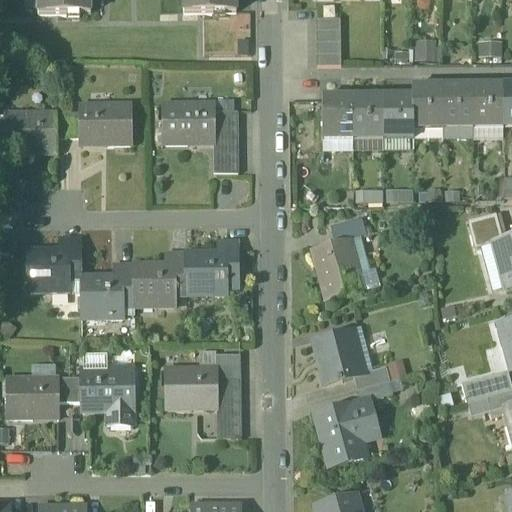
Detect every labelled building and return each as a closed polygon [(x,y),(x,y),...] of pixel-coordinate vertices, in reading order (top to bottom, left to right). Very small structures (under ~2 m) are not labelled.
[(38,0),(38,19),(91,18),(90,0),(38,0)] [(183,0),(184,15),(237,15),(236,0),(183,0)] [(316,70),(340,70),(339,23),(315,23),(316,70)] [(436,46),(413,46),(413,67),(436,67),(436,46)] [(501,46),(478,46),(478,62),(502,62),(501,46)] [(443,127),(473,127),(472,90),(442,91),(443,127)] [(473,127),(503,127),(502,90),(472,90),(473,127)] [(511,90),(502,90),(503,127),(511,126),(511,90)] [(413,128),(443,127),(442,91),(412,91),(412,101),(413,128)] [(413,139),(413,128),(412,101),(382,102),(383,139),(413,139)] [(322,140),(353,140),(352,102),(321,102),(322,140)] [(353,140),(383,139),(382,102),(352,102),(353,140)] [(213,109),(213,117),(234,117),(234,104),(213,104),(213,109)] [(107,151),(131,151),(130,109),(79,110),(79,118),(80,143),(80,145),(107,145),(107,151)] [(163,149),(187,149),(187,144),(213,144),(213,117),(213,109),(163,109),(163,149)] [(213,149),(213,167),(239,167),(239,117),(234,117),(213,117),(213,144),(213,149)] [(5,159),(29,159),(29,153),(56,153),(56,143),(55,118),(5,119),(5,159)] [(56,143),(68,143),(67,118),(55,118),(56,143)] [(79,118),(67,118),(68,143),(80,143),(79,118)] [(443,145),(443,127),(413,128),(413,139),(413,145),(443,145)] [(473,145),(473,127),(443,127),(443,145),(473,145)] [(503,146),(503,127),(473,127),(473,145),(473,146),(503,146)] [(383,157),(383,139),(353,140),(353,157),(383,157)] [(413,145),(413,139),(383,139),(383,157),(413,156),(413,145)] [(353,157),(353,140),(322,140),(322,157),(353,157)] [(239,180),(239,167),(213,167),(213,180),(214,180),(239,180)] [(494,202),(503,202),(503,185),(503,181),(494,181),(494,202)] [(503,203),(511,203),(511,185),(503,185),(503,202),(503,203)] [(413,194),(385,195),(386,208),(413,207),(413,194)] [(442,207),(442,194),(427,195),(427,207),(442,207)] [(383,208),(383,195),(355,195),(355,208),(383,208)] [(459,195),(444,195),(444,207),(460,207),(459,195)] [(469,226),(475,254),(480,252),(493,249),(493,248),(502,245),(495,219),(469,226)] [(330,232),(334,249),(348,245),(348,246),(361,242),(366,241),(361,223),(330,232)] [(370,274),(361,242),(348,246),(357,278),(370,274)] [(511,293),(511,242),(502,245),(493,248),(493,249),(505,293),(506,295),(511,293)] [(69,275),(80,275),(80,245),(67,245),(68,256),(68,275),(69,275)] [(325,306),(326,307),(362,297),(357,278),(348,246),(348,245),(334,249),(311,255),(318,279),(320,278),(327,305),(325,306)] [(225,258),(225,276),(227,276),(238,275),(238,247),(225,247),(225,258)] [(492,296),(505,293),(493,249),(480,252),(492,296)] [(50,298),(69,298),(69,275),(68,275),(68,256),(26,257),(27,294),(50,294),(50,298)] [(209,296),(209,301),(227,300),(227,293),(238,293),(238,276),(238,275),(227,276),(225,276),(225,258),(185,259),(185,285),(186,297),(209,296)] [(173,269),(173,285),(175,285),(185,285),(185,259),(173,259),(173,269)] [(133,270),(134,299),(134,309),(157,309),(157,313),(175,313),(175,285),(173,285),(173,269),(133,270)] [(123,300),(134,299),(133,270),(121,270),(121,282),(122,300),(123,300)] [(376,273),(370,274),(357,278),(362,297),(381,292),(376,273)] [(123,324),(123,319),(123,300),(122,300),(121,282),(81,283),(81,320),(103,320),(103,324),(123,324)] [(134,299),(123,300),(123,319),(134,319),(134,313),(134,309),(134,299)] [(17,332),(5,325),(0,334),(0,340),(9,346),(17,332)] [(511,325),(499,329),(511,376),(511,375),(511,325)] [(511,376),(499,329),(496,330),(508,376),(511,376)] [(362,333),(353,335),(358,352),(354,353),(361,379),(373,375),(362,333)] [(312,345),(324,390),(355,382),(355,380),(361,379),(354,353),(358,352),(353,335),(312,345)] [(215,373),(215,360),(215,355),(198,356),(199,373),(215,373)] [(83,375),(107,374),(107,358),(83,359),(83,375)] [(216,373),(216,382),(239,382),(239,360),(215,360),(215,373),(216,373)] [(31,383),(55,383),(55,369),(31,369),(31,383)] [(355,382),(359,394),(389,386),(385,372),(373,375),(361,379),(355,380),(355,382)] [(165,415),(190,414),(191,408),(216,408),(216,406),(216,393),(216,382),(216,373),(215,373),(199,373),(165,374),(165,415)] [(107,415),(107,431),(134,430),(133,374),(107,374),(83,375),(81,375),(81,383),(82,407),(82,409),(107,409),(107,415)] [(460,388),(465,408),(511,396),(511,395),(507,376),(460,388)] [(239,393),(239,382),(216,382),(216,393),(239,393)] [(6,426),(31,425),(31,419),(58,419),(58,407),(57,383),(55,383),(31,383),(6,384),(6,426)] [(58,407),(70,407),(69,383),(57,383),(58,407)] [(81,383),(69,383),(70,407),(82,407),(81,383)] [(393,400),(389,386),(359,394),(362,406),(368,404),(369,407),(393,400)] [(240,406),(239,393),(216,393),(216,406),(240,406)] [(511,409),(511,396),(465,408),(469,422),(503,414),(503,412),(511,409)] [(328,471),(328,472),(366,463),(361,445),(378,441),(369,407),(368,404),(362,406),(314,419),(324,456),(328,455),(332,470),(328,471)] [(240,418),(240,406),(216,406),(216,408),(216,414),(216,418),(240,418)] [(509,428),(511,437),(511,409),(503,412),(503,414),(507,429),(509,428)] [(240,432),(240,418),(216,418),(216,432),(240,432)] [(240,444),(240,432),(216,432),(216,445),(217,445),(240,444)] [(315,511),(357,511),(354,500),(315,511)]
